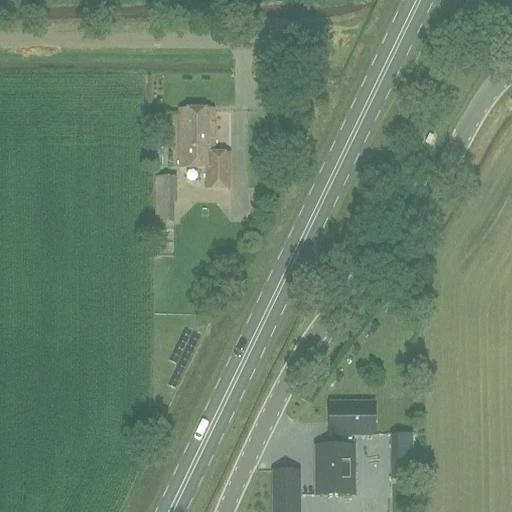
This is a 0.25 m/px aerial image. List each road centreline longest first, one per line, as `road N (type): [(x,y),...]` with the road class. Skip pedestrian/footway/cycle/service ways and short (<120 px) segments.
road 1 (primary): [(170,511),(418,0)]
road 2 (unclassified): [(223,511),(298,357),(399,234),(483,98)]
road 3 (unclassified): [(260,41),(0,42)]
